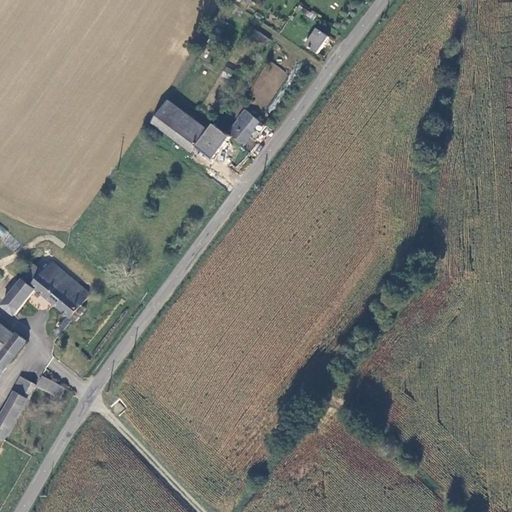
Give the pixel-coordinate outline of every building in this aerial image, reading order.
[(266,38),(247,27),(244,32),(257,40),(257,41),(262,44),(266,38)] [(319,28),(308,45),(319,53),(331,37),(319,28)] [(266,70),(268,87),(285,86),(283,65),(269,66),(270,69),(266,70)] [(221,75),(229,80),(234,71),(226,66),(221,75)] [(202,128),(164,97),(151,112),(190,144),(206,157),(224,137),(218,133),(216,130),(207,124),(202,128)] [(255,130),(262,122),(242,105),(233,115),(235,116),(222,131),(234,141),(249,124),(255,130)] [(190,144),(151,112),(145,119),(184,151),(190,144)] [(0,235),(4,239),(9,232),(0,224),(0,235)] [(36,259),(5,301),(19,310),(39,284),(72,309),(55,331),(62,336),(78,313),(76,311),(95,286),(59,259),(53,254),(46,265),(36,259)] [(0,317),(0,354),(9,343),(7,342),(17,331),(0,317)] [(19,328),(17,331),(7,342),(9,343),(0,354),(0,371),(3,368),(4,369),(29,337),(19,328)] [(25,390),(34,375),(26,371),(17,386),(20,387),(25,390)] [(37,396),(45,381),(34,375),(25,390),(37,396)] [(68,397),(74,390),(55,375),(48,382),(68,397)] [(0,429),(14,439),(37,396),(25,390),(20,387),(0,420),(0,429)]
